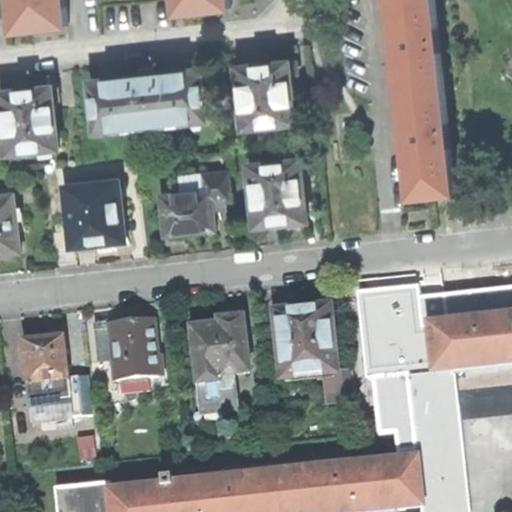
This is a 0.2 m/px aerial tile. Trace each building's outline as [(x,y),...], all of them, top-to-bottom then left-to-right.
[(18,0),(21,29),(71,24),(67,0),(18,0)] [(182,0),(184,11),(233,6),(231,0),(182,0)] [(436,0),(395,0),(400,36),(401,50),(406,92),(446,87),(436,0)] [(242,69),(249,128),(299,122),(293,75),(296,75),(295,59),(270,62),(270,65),(257,67),(242,69)] [(95,82),(101,132),(210,120),(204,70),(158,75),(157,73),(150,73),(142,74),(143,77),(95,82)] [(5,94),(12,154),(62,149),(55,86),(32,89),(32,91),(23,92),(5,94)] [(446,87),(406,92),(410,133),(412,146),(417,197),(457,192),(446,87)] [(253,165),(260,226),(287,223),(311,220),(304,159),(253,165)] [(207,174),(209,190),(216,189),(218,203),(231,201),(237,201),(233,171),(207,174)] [(183,176),(185,193),(209,190),(207,174),(183,176)] [(68,187),(75,247),(97,245),(121,242),(120,231),(128,230),(122,181),(68,187)] [(165,195),(170,236),(189,234),(201,232),(221,230),(219,210),(218,203),(216,189),(209,190),(185,193),(165,195)] [(0,196),(0,254),(24,252),(17,195),(0,196)] [(218,203),(219,210),(232,208),(231,201),(218,203)] [(189,234),(170,236),(171,244),(190,242),(189,234)] [(363,296),(373,380),(375,380),(409,376),(433,373),(427,328),(450,325),(511,318),(511,288),(444,296),(419,299),(418,289),(363,296)] [(279,315),(285,378),(326,373),(336,372),(338,372),(332,310),(297,313),(279,315)] [(403,322),(409,376),(433,373),(455,371),(511,364),(511,318),(450,325),(449,317),(403,322)] [(221,376),(235,374),(251,373),(245,318),(221,321),(222,326),(211,328),(194,329),(201,384),(222,382),(221,376)] [(116,360),(118,382),(123,382),(143,379),(160,378),(158,359),(161,358),(156,321),(133,324),(112,326),(112,329),(116,360)] [(116,360),(112,329),(97,331),(100,362),(116,360)] [(31,384),(71,380),(67,338),(45,340),(26,342),(31,384)] [(338,372),(336,372),(339,397),(340,404),(358,402),(354,370),(338,372)] [(423,498),(469,493),(455,371),(433,373),(409,376),(415,430),(419,460),(423,498)] [(329,398),(339,397),(336,372),(326,373),(329,398)] [(222,382),(201,384),(204,415),(239,411),(235,374),(221,376),(222,382)] [(415,430),(409,376),(375,380),(381,434),(398,432),(415,430)] [(71,380),(74,405),(75,417),(95,415),(91,378),(71,380)] [(143,379),(123,382),(124,392),(144,390),(143,379)] [(74,405),(71,380),(31,384),(33,410),(74,405)] [(415,430),(398,432),(402,462),(172,488),(164,489),(112,495),(111,485),(58,491),(60,511),(365,511),(397,508),(424,505),(423,498),(419,460),(415,430)] [(163,481),(164,489),(172,488),(171,480),(163,481)] [(424,505),(424,511),(470,511),(469,493),(423,498),(424,505)]
